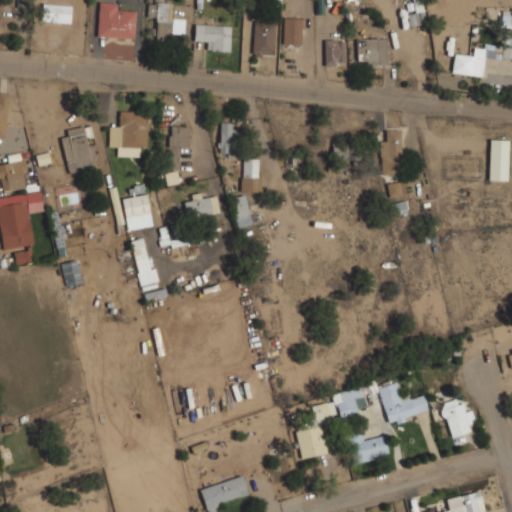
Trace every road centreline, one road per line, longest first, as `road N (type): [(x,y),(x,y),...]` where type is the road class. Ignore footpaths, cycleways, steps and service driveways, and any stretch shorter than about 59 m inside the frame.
road 1 (tertiary): [(511,112),(0,58)]
road 2 (residential): [(510,456),(304,510)]
